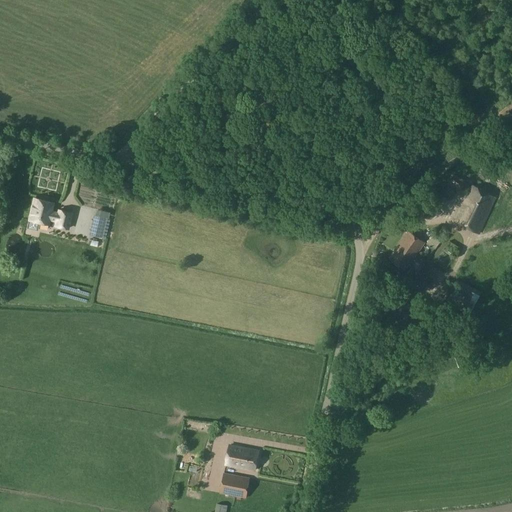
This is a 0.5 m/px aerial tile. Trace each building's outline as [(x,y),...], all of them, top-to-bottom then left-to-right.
[(493,132),(487,137),(491,143),(509,129),(505,123),(499,127),(498,125),(491,130),(493,132)] [(459,189),(464,180),(452,174),(448,183),(459,189)] [(71,196),(78,198),(77,203),(90,206),(93,190),(73,185),(71,196)] [(479,233),(495,197),(472,185),(456,221),(479,233)] [(424,214),(436,203),(430,197),(418,208),(424,214)] [(59,210),(58,213),(51,211),(53,203),(34,198),(29,221),(28,221),(26,228),(38,231),(39,224),(38,223),(38,222),(48,224),(49,220),(56,221),(55,226),(68,229),(71,213),(59,210)] [(110,220),(94,216),(90,235),(106,238),(110,220)] [(406,270),(425,242),(408,230),(389,259),(406,270)] [(433,278),(439,271),(432,266),(426,273),(433,278)] [(425,292),(430,285),(423,280),(418,288),(425,292)] [(474,305),(480,293),(458,282),(452,294),(474,305)] [(255,470),(259,450),(230,445),(226,465),(255,470)] [(181,469),(182,462),(175,461),(174,468),(181,469)] [(246,499),(249,479),(224,474),(221,495),(246,499)] [(217,503),(215,511),(225,511),(227,506),(217,503)]
